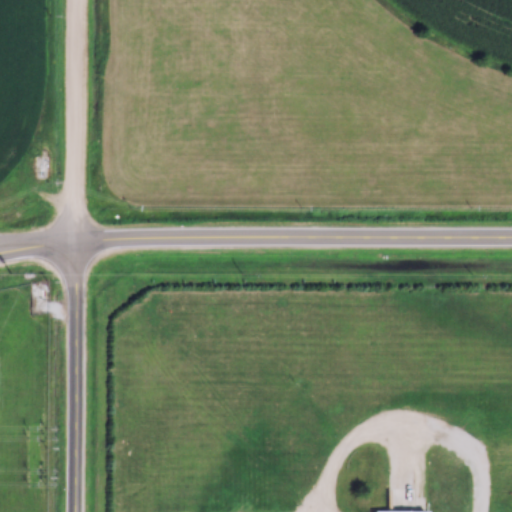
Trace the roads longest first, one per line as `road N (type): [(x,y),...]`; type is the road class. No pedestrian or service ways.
road 1 (tertiary): [(511,235),(197,235),(19,245)]
road 2 (residential): [(77,511),(73,240)]
road 3 (tertiary): [(73,240),(72,0)]
